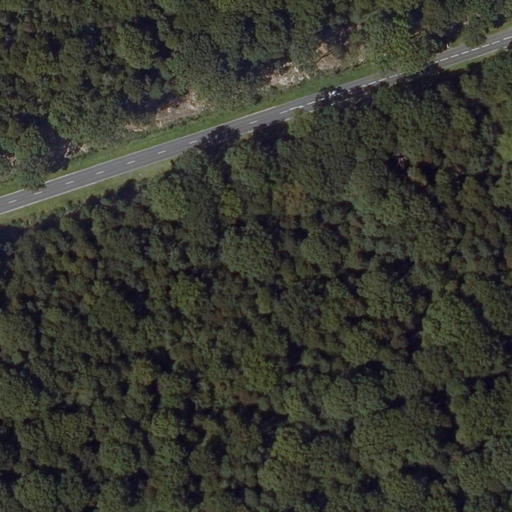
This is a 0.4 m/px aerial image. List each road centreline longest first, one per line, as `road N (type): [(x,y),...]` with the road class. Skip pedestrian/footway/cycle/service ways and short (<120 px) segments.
road 1 (primary): [(511,37),(0,207)]
road 2 (track): [(364,511),(511,319)]
